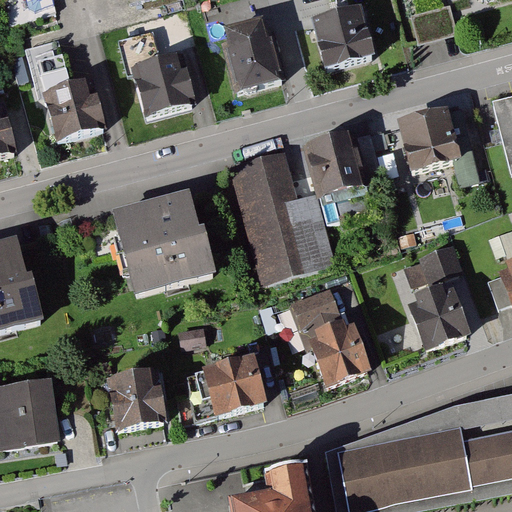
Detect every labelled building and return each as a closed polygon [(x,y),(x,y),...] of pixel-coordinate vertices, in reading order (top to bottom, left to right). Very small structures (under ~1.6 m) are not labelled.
[(34,0),(37,9),(70,0),(34,0)] [(174,0),(145,0),(151,20),(178,14),(174,0)] [(450,10),(412,20),(419,48),(439,42),(457,37),(452,18),(450,10)] [(360,14),(311,27),(324,75),(373,62),(360,14)] [(266,23),(223,33),(239,98),(282,87),(266,23)] [(178,56),(131,69),(146,124),(193,111),(178,56)] [(105,135),(92,86),(46,98),(59,147),(105,135)] [(511,101),(490,107),(510,184),(511,183),(511,101)] [(5,103),(0,104),(0,163),(19,158),(5,103)] [(462,113),(396,130),(409,184),(454,173),(460,196),(481,190),(462,113)] [(368,138),(305,154),(319,209),(369,197),(367,188),(380,185),(368,138)] [(382,175),(398,174),(397,157),(381,158),(382,175)] [(285,160),(230,174),(261,291),(301,281),(288,229),(302,226),(285,160)] [(196,198),(117,219),(140,303),(219,281),(196,198)] [(501,262),(511,257),(511,233),(493,241),(501,262)] [(22,243),(0,249),(0,340),(46,328),(22,243)] [(449,256),(398,276),(408,301),(459,281),(449,256)] [(511,273),(501,277),(511,307),(511,273)] [(329,300),(288,315),(318,395),(359,379),(329,300)] [(451,301),(405,318),(423,369),(469,352),(451,301)] [(262,367),(206,382),(216,422),(273,407),(262,367)] [(159,377),(109,388),(122,445),(172,433),(159,377)] [(55,387),(0,394),(0,460),(64,452),(55,387)] [(511,403),(458,414),(327,457),(336,511),(449,511),(511,501),(511,403)] [(310,511),(303,471),(256,479),(259,492),(217,500),(218,511),(310,511)]
